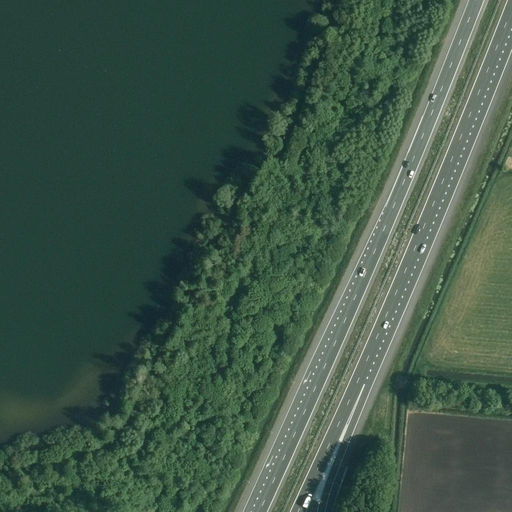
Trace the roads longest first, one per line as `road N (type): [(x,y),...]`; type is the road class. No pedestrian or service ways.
road 1 (motorway): [(476,0),(258,511)]
road 2 (motorway): [(356,383),(511,6)]
road 3 (motorway): [(297,511),(356,383)]
road 4 (motorway): [(320,511),(360,403),(356,383)]
